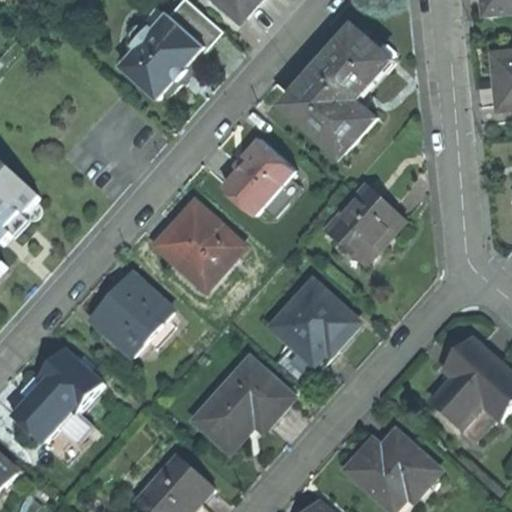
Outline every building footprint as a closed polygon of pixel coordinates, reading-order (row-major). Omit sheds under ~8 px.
[(190,0),(176,16),(187,26),(202,10),(190,0)] [(228,0),(249,18),(265,0),(228,0)] [(511,0),(495,0),(497,12),(511,10),(511,0)] [(225,31),(202,10),(187,26),(176,16),(174,15),(160,30),(155,26),(144,26),(137,34),(138,45),(143,49),(126,67),(163,100),(168,94),(173,98),(194,75),(210,57),(206,53),(225,31)] [(293,104),(349,154),(380,119),(366,107),(375,98),(368,92),(392,65),(380,55),(384,50),(383,49),(372,40),(360,29),(293,104)] [(387,45),(383,49),(384,50),(380,55),(392,65),(399,56),(399,53),(389,45),(387,45)] [(504,81),(507,107),(511,106),(511,55),(502,57),(504,81)] [(229,188),(260,216),(267,209),(280,194),(293,179),(300,171),(264,139),(250,155),(255,159),(244,170),(238,178),(229,188)] [(240,166),(244,170),(255,159),(250,155),(240,166)] [(0,275),(7,268),(0,261),(0,241),(7,233),(8,234),(40,198),(15,175),(14,176),(0,162),(0,275)] [(305,189),(293,179),(280,194),(291,204),(305,189)] [(331,234),(369,268),(408,225),(389,208),(370,191),(331,234)] [(291,204),(280,194),(267,209),(278,219),(291,204)] [(163,250),(210,292),(247,251),(199,209),(179,232),(163,250)] [(14,239),(8,234),(7,233),(0,241),(0,243),(5,248),(10,243),(14,239)] [(97,324),(137,359),(176,316),(136,281),(117,303),(97,324)] [(309,359),(318,368),(331,353),(335,357),(348,342),(361,327),(317,288),(278,332),(309,359)] [(436,405),(478,443),(499,420),(503,424),(511,413),(511,374),(477,343),(460,361),(448,374),(457,382),(436,405)] [(336,357),(335,357),(331,353),(318,368),(309,359),(304,364),(318,376),(319,376),(336,357)] [(107,387),(70,354),(56,370),(43,384),(49,389),(19,423),(47,448),(77,414),(80,417),(107,387)] [(201,424),(234,454),(259,426),(267,433),(281,418),(295,402),(254,365),(201,424)] [(443,475),(400,437),(385,454),(377,446),(365,459),(352,474),(394,511),(416,511),(425,502),(422,498),(443,475)] [(0,499),(21,476),(0,457),(0,499)] [(139,504),(148,511),(199,511),(217,493),(179,459),(139,504)]
